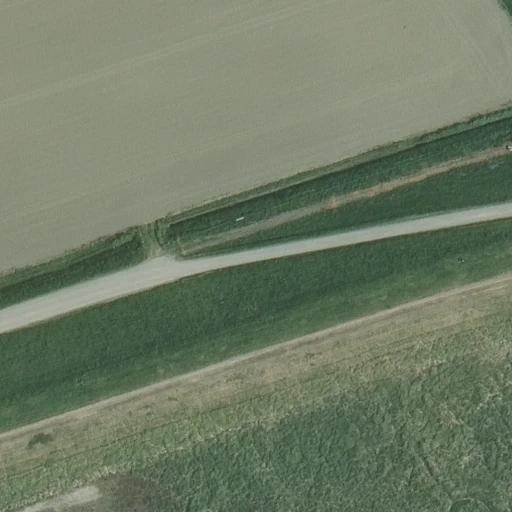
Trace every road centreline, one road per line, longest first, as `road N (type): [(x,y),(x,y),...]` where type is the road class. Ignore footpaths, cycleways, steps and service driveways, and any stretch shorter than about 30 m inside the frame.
road 1 (track): [(511,276),(423,297),(0,435)]
road 2 (unclassified): [(0,323),(232,259),(511,214)]
